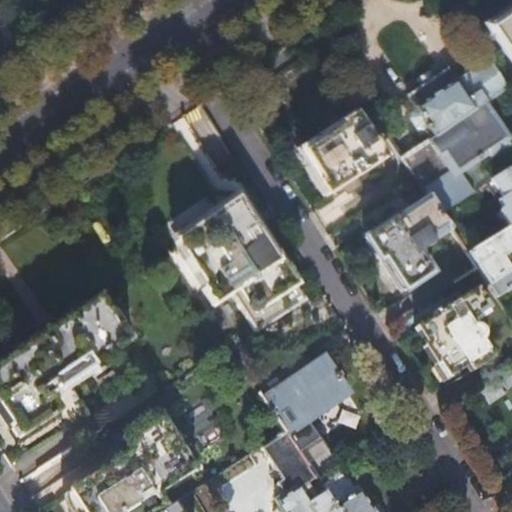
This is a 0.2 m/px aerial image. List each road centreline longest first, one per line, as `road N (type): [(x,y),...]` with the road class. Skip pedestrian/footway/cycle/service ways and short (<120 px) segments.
road 1 (residential): [(480,511),(276,194)]
road 2 (residential): [(0,152),(220,0)]
